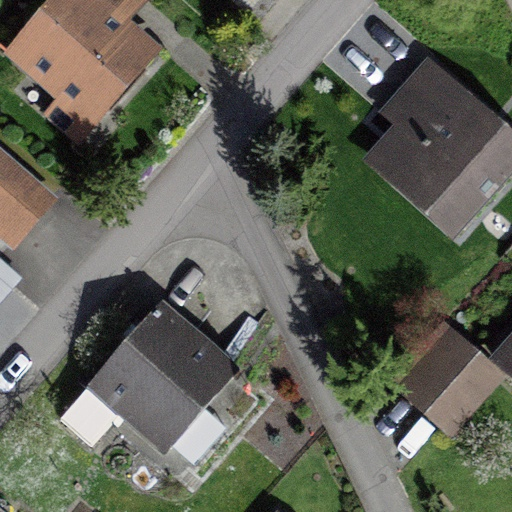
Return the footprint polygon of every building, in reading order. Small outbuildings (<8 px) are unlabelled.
[(34,0),(0,41),(0,42),(51,85),(35,104),(73,136),(162,31),(128,2),(129,0),(34,0)] [(511,117),(440,57),(360,152),(453,230),(511,159),(511,117)] [(0,238),(2,241),(51,183),(0,140),(0,238)] [(160,295),(55,419),(91,450),(116,420),(163,460),(243,366),(160,295)] [(459,309),(395,385),(446,427),(497,367),(511,379),(511,314),(493,337),(459,309)]
